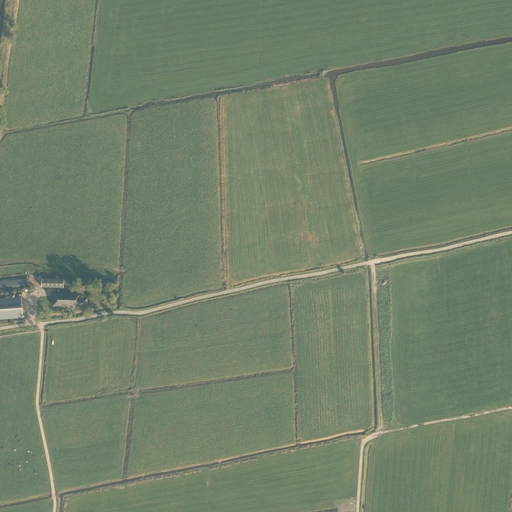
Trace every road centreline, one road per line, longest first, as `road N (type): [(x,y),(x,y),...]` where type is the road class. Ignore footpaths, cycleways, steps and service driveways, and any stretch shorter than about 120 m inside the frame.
road 1 (unclassified): [(0,329),(154,311),(511,232)]
road 2 (track): [(41,323),(37,403),(54,511)]
